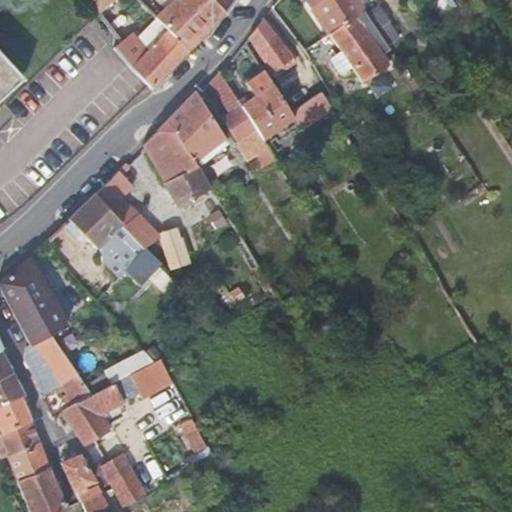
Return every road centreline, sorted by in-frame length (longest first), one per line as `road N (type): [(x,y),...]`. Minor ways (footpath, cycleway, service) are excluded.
road 1 (residential): [(0,246),(131,122),(178,95),(260,0)]
road 2 (residential): [(0,326),(53,445)]
